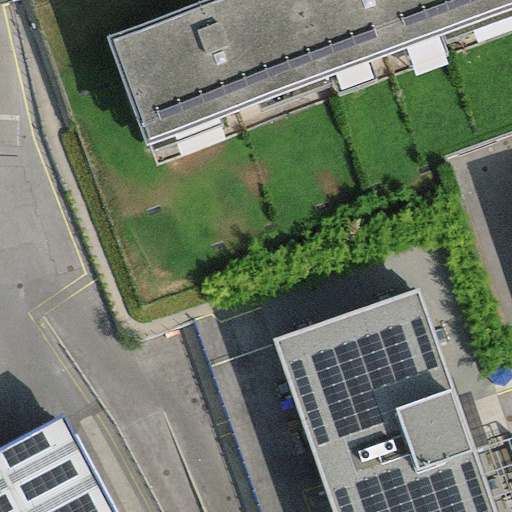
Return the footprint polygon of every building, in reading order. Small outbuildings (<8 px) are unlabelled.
[(294,112),(252,0),(206,0),(103,38),(144,148),(148,147),(154,164),(294,112)] [(452,54),(432,0),(252,0),(294,112),(452,54)] [(511,0),(432,0),(452,54),(511,31),(511,0)] [(499,511),(422,307),(273,363),(329,511),(499,511)] [(105,511),(58,424),(0,452),(0,511),(105,511)]
